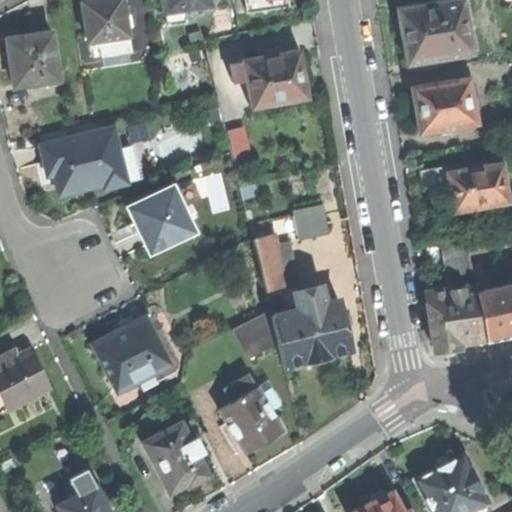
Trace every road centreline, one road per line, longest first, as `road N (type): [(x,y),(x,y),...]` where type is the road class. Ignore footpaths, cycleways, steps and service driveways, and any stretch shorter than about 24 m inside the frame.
road 1 (residential): [(347,0),(415,397)]
road 2 (residential): [(415,397),(236,511)]
road 3 (residential): [(0,180),(25,248),(41,266),(71,270)]
